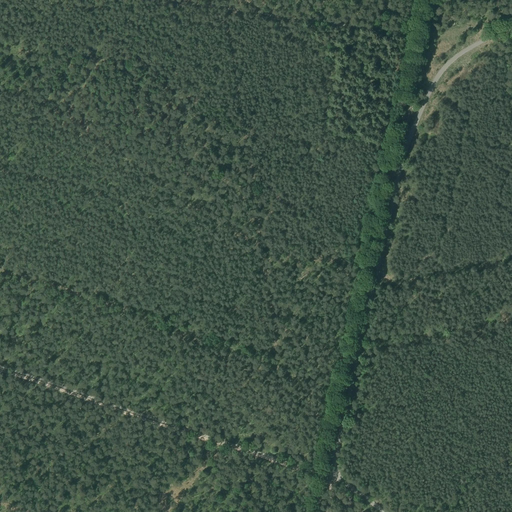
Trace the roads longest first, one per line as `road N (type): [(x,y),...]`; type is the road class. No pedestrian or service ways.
road 1 (unclassified): [(332,476),(406,140),(447,63),(511,26)]
road 2 (track): [(0,370),(332,476)]
road 3 (track): [(428,35),(260,11)]
road 4 (track): [(436,0),(406,140)]
